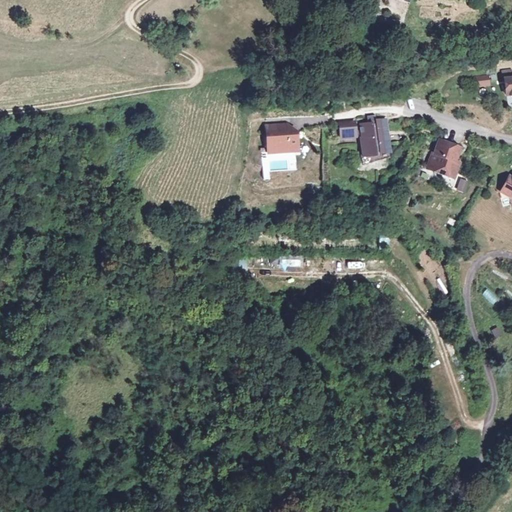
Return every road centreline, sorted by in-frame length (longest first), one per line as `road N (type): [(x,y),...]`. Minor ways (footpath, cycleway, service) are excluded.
road 1 (track): [(392,240),(426,290),(458,410),(483,430),(495,399),(467,286),(478,263),(511,256)]
road 2 (track): [(0,113),(198,80),(200,66),(128,23),(128,11),(144,0)]
road 3 (residential): [(511,140),(407,108),(290,121)]
